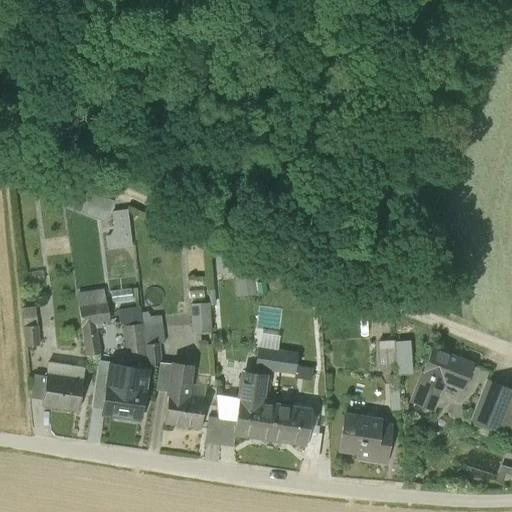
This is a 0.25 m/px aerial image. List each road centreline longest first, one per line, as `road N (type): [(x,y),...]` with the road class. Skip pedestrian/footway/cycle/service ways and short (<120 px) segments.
road 1 (track): [(511,354),(0,139)]
road 2 (unclassified): [(511,499),(322,485),(0,438)]
